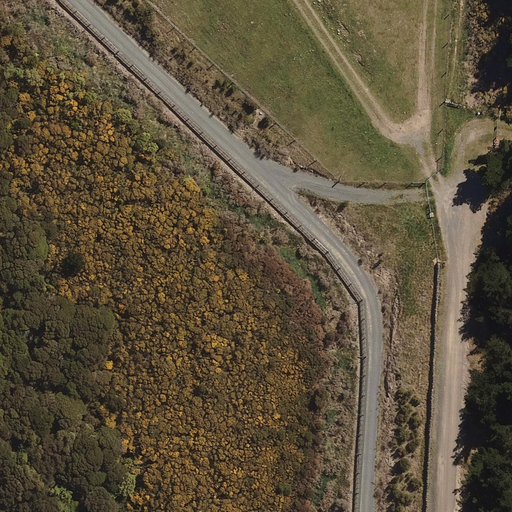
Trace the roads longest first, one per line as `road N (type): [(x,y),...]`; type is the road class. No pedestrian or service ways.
road 1 (unclassified): [(458,200),(463,256),(444,511)]
road 2 (track): [(299,0),(383,124),(458,200)]
